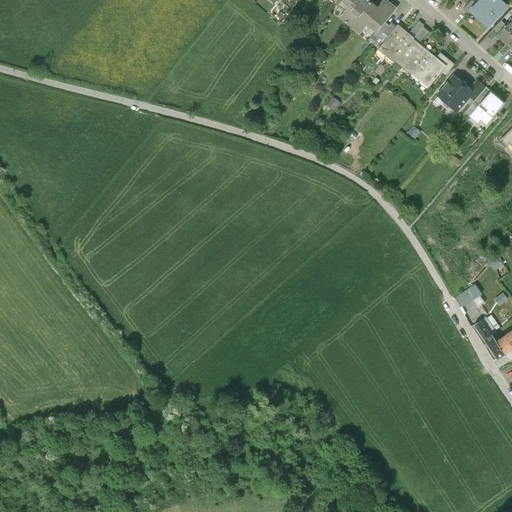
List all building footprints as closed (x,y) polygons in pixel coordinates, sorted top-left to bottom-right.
[(339,18),(350,27),(371,1),(370,0),(341,0),(348,6),(339,18)] [(383,0),(378,6),(371,1),(350,27),(358,34),(367,23),(377,31),(384,22),(396,7),(387,0),(383,0)] [(468,14),(471,11),(477,5),(472,0),(463,9),(468,14)] [(481,0),(477,5),(471,11),(487,26),(506,5),(500,0),(481,0)] [(491,41),(497,34),(506,25),(501,20),(487,36),(491,41)] [(497,34),(507,43),(511,38),(511,21),(511,20),(506,25),(497,34)] [(409,33),(414,37),(423,27),(424,25),(419,21),(409,33)] [(378,39),(384,32),(389,26),(384,22),(377,31),(374,35),(378,39)] [(392,22),(389,26),(384,32),(388,36),(396,26),(392,22)] [(386,55),(406,31),(398,24),(396,26),(388,36),(378,49),(386,55)] [(431,33),(423,27),(414,37),(413,38),(419,43),(425,35),(428,37),(431,33)] [(409,33),(406,31),(386,55),(394,62),(395,60),(413,38),(414,37),(409,33)] [(300,36),(296,40),(301,44),(304,40),(300,36)] [(395,60),(412,73),(429,51),(419,43),(413,38),(395,60)] [(499,52),(503,56),(511,47),(507,43),(499,52)] [(428,87),(441,71),(446,65),(436,57),(429,51),(412,73),(428,87)] [(441,52),(436,57),(446,65),(441,71),(446,75),(455,64),(441,52)] [(309,66),(316,71),(322,63),(316,58),(309,66)] [(454,74),(437,95),(457,112),(471,96),(475,100),(486,87),(477,79),(470,87),(454,74)] [(472,104),(476,108),(490,91),(486,87),(475,100),(472,104)] [(476,108),(469,116),(477,123),(481,119),(487,124),(505,102),(491,90),(490,91),(476,108)] [(283,95),(280,99),(285,104),(289,99),(283,95)] [(333,97),(327,105),(334,110),(340,103),(333,97)] [(273,124),(268,130),(273,133),(278,128),(273,124)] [(420,132),(413,126),(408,132),(415,138),(420,132)] [(511,128),(500,139),(507,146),(510,143),(511,145),(511,128)] [(503,263),(496,253),(492,257),(498,262),(493,268),(496,271),(503,263)] [(476,261),(483,266),(487,260),(481,255),(476,261)] [(492,257),(487,263),(493,268),(498,262),(492,257)] [(454,299),(460,308),(473,299),(479,295),(480,294),(474,285),(454,299)] [(503,293),(495,299),(499,305),(507,299),(503,293)] [(484,303),(479,295),(473,299),(478,307),(484,303)] [(491,316),(487,318),(496,331),(500,328),(494,320),(493,320),(491,316)] [(481,321),(474,325),(484,340),(491,336),(481,321)] [(511,330),(496,342),(505,354),(511,348),(511,330)] [(497,359),(505,354),(496,342),(492,335),(491,336),(484,340),(497,359)]
